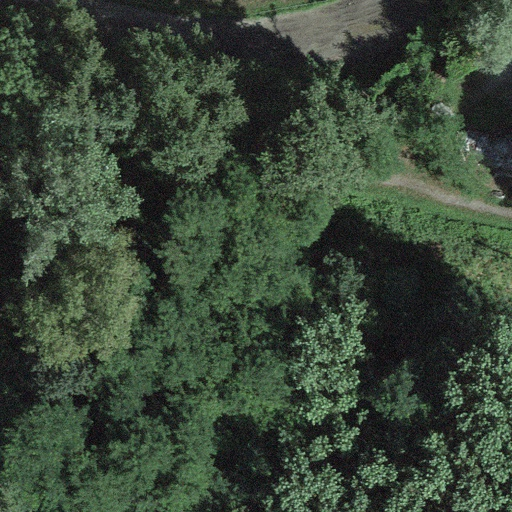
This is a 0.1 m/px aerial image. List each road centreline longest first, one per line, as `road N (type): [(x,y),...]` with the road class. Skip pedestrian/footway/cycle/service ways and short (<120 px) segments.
road 1 (track): [(0,0),(149,33),(233,40),(285,37),(422,0)]
road 2 (track): [(362,179),(0,97)]
road 3 (track): [(511,63),(362,179)]
road 4 (track): [(362,179),(511,213)]
